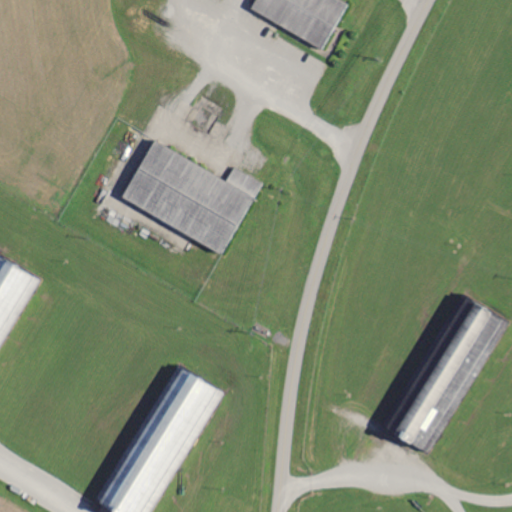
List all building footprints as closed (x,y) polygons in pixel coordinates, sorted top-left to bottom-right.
[(353,3),(347,0),(262,0),(256,13),(329,50),(353,3)] [(232,178),(159,140),(128,200),(228,252),(265,181),(238,167),(232,178)] [(499,308),(481,298),(410,435),(422,441),(429,428),(435,431),(499,308)] [(460,387),(473,394),(511,318),(499,311),(460,387)] [(123,511),(156,511),(230,389),(196,369),(190,368),(181,383),(177,401),(180,403),(172,417),(160,414),(153,426),(146,424),(145,428),(139,439),(133,465),(130,470),(125,469),(121,489),(119,493),(107,490),(102,499),(123,511)]
